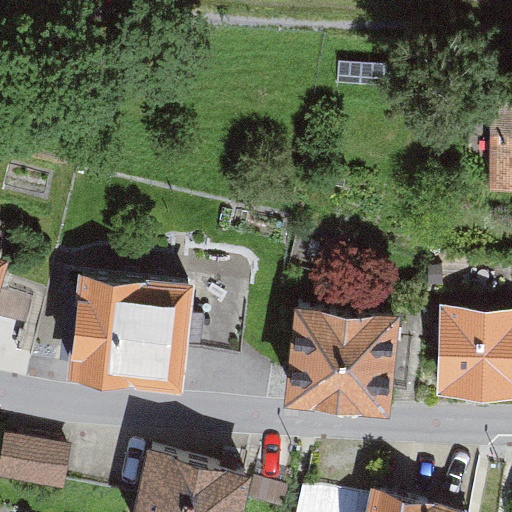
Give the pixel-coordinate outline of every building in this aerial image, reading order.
[(511,95),(486,96),(488,180),(511,179),(511,95)] [(177,271),(66,259),(56,356),(171,368),(175,337),(232,343),(239,269),(177,263),(177,271)] [(0,309),(15,314),(22,289),(0,282),(0,309)] [(396,300),(289,291),(282,387),(389,396),(391,376),(403,377),(406,333),(393,331),(396,300)] [(511,296),(438,294),(435,380),(511,382),(511,296)] [(58,436),(0,427),(0,465),(52,473),(58,436)] [(232,511),(243,466),(137,441),(119,511),(232,511)] [(458,511),(461,498),(363,482),(361,496),(292,485),(287,511),(458,511)]
